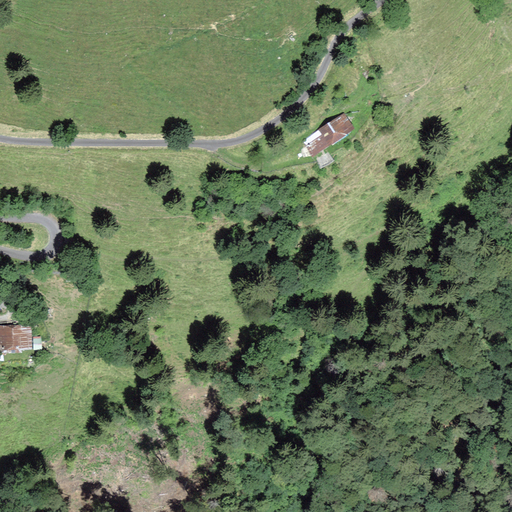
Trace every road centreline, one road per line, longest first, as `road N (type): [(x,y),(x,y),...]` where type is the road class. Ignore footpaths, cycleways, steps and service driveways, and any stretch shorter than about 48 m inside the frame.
road 1 (unclassified): [(0,138),(245,139),(312,94),(340,35),(383,0)]
road 2 (unclassified): [(0,250),(42,256),(54,242),(44,220),(0,217)]
